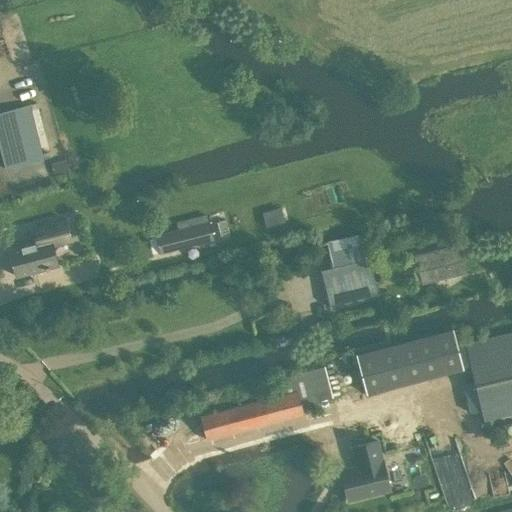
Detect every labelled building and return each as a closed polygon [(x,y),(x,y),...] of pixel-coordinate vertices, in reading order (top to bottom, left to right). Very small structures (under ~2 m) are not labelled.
[(49,158),(34,102),(0,111),(0,152),(5,170),(49,158)] [(36,241),(8,249),(16,276),(58,265),(52,245),(71,240),(65,219),(32,228),(36,241)] [(208,223),(157,236),(161,252),(212,239),(208,223)] [(460,244),(419,253),(426,283),(467,273),(460,244)] [(328,304),(375,291),(367,260),(320,272),(328,304)] [(365,394),(462,368),(452,328),(355,353),(365,394)] [(511,333),(466,344),(485,425),(511,418),(511,333)] [(309,385),(200,413),(207,441),(316,413),(309,385)] [(356,468),(340,472),(347,501),(389,491),(382,462),(376,438),(350,445),(356,468)]
